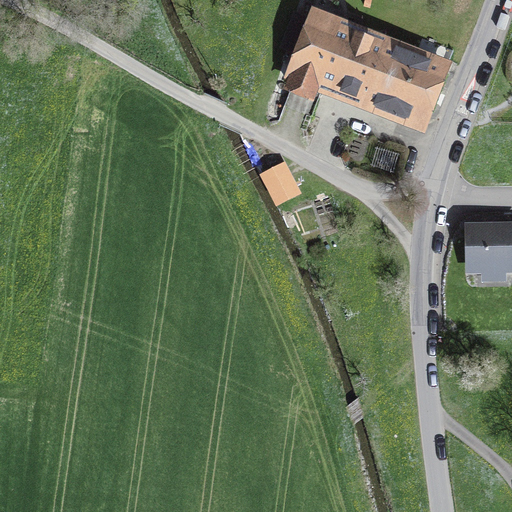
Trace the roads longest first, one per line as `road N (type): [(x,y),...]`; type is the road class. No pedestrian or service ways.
road 1 (unclassified): [(14,0),(363,190)]
road 2 (unclassified): [(421,261),(442,511)]
road 3 (unclassified): [(502,0),(431,186)]
